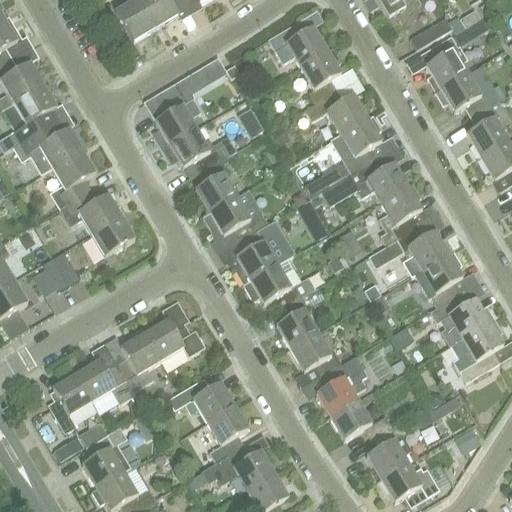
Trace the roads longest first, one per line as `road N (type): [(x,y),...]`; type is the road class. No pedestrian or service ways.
road 1 (residential): [(511,290),(334,0)]
road 2 (residential): [(355,511),(188,267)]
road 3 (residential): [(0,385),(188,267)]
road 4 (residential): [(98,112),(278,0)]
road 5 (residential): [(188,267),(98,112)]
road 6 (residential): [(98,112),(30,0)]
